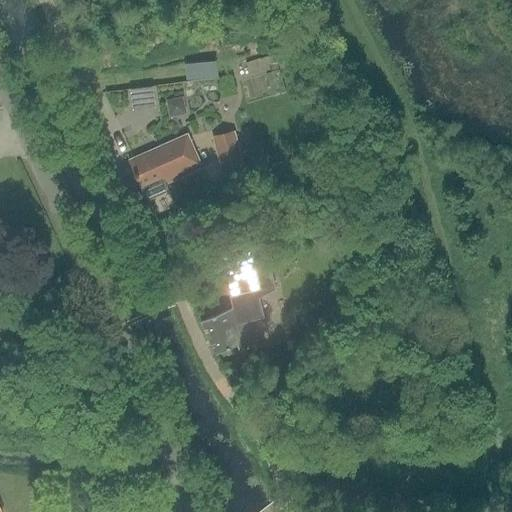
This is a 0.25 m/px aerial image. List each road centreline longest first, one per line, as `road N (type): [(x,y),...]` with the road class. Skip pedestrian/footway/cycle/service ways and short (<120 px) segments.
road 1 (residential): [(289,508),(256,429),(214,374),(43,0)]
road 2 (tertiary): [(202,511),(0,77)]
